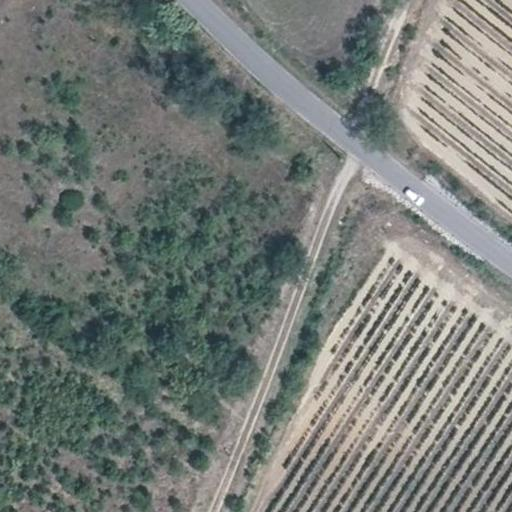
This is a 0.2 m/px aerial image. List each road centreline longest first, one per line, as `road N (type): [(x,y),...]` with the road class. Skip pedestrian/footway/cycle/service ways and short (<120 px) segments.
road 1 (track): [(212,511),(409,0)]
road 2 (tertiary): [(511,269),(354,147),(189,0)]
